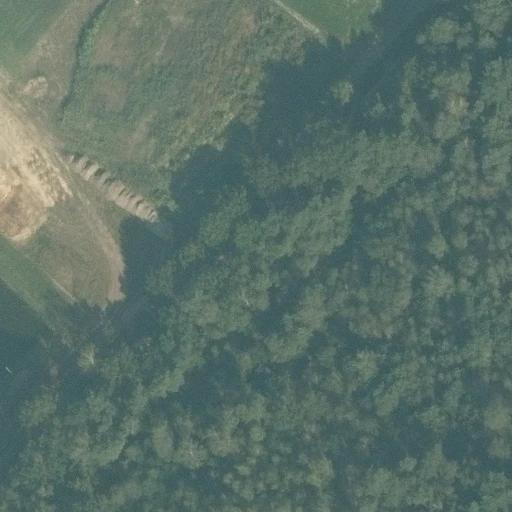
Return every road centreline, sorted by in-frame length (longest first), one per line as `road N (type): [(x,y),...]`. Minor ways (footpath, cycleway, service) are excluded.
road 1 (track): [(0,496),(465,0)]
road 2 (track): [(204,278),(406,511)]
road 3 (track): [(511,421),(427,511)]
